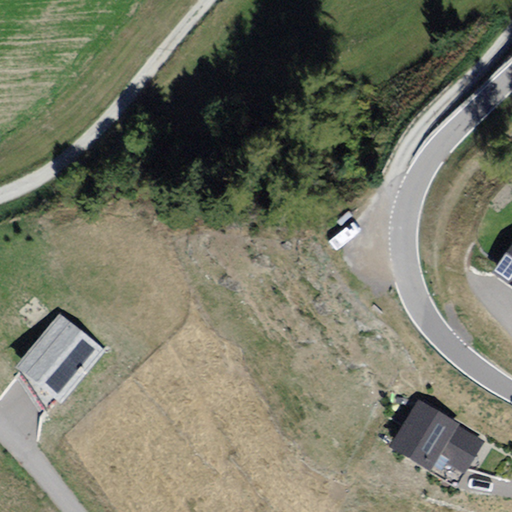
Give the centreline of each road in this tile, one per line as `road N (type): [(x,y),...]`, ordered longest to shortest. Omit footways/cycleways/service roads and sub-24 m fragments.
road 1 (tertiary): [(511,391),(430,325),(404,269),(403,232),(426,162),(511,76)]
road 2 (track): [(0,194),(92,135),(206,0)]
road 3 (track): [(511,24),(419,128),(386,188),(382,224),(403,232)]
